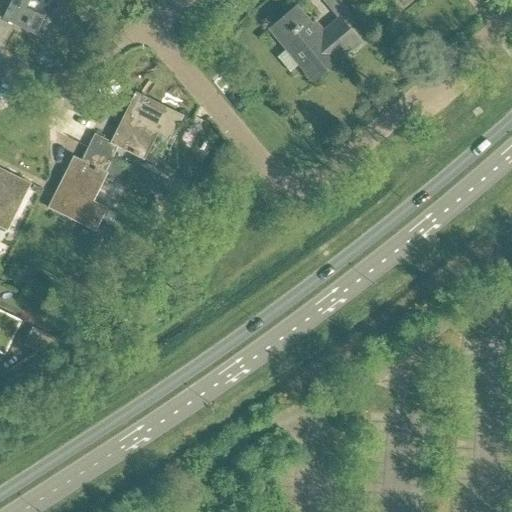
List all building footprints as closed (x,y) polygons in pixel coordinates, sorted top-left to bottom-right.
[(71,0),(12,0),(2,20),(50,43),(71,0)] [(339,19),(320,35),(297,7),(269,30),(313,83),(342,58),(341,57),(359,42),(339,19)] [(95,135),(88,149),(111,160),(118,148),(144,161),(158,133),(172,140),(183,117),(135,93),(110,143),(95,135)] [(111,160),(88,149),(81,161),(73,157),(48,208),(95,232),(107,209),(93,202),(107,174),(105,173),(111,160)] [(0,228),(7,232),(31,184),(0,169),(0,228)] [(0,352),(4,354),(20,322),(0,311),(0,352)] [(36,352),(55,339),(33,328),(24,346),(36,352)]
